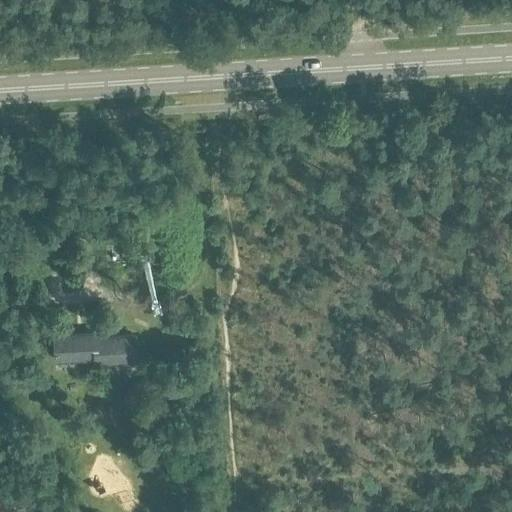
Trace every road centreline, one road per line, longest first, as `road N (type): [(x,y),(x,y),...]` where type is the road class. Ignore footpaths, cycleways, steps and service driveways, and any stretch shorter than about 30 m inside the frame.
road 1 (primary): [(0,90),(511,59)]
road 2 (track): [(195,287),(193,78)]
